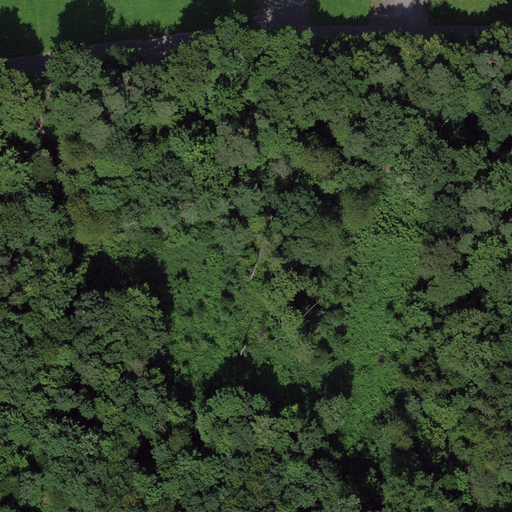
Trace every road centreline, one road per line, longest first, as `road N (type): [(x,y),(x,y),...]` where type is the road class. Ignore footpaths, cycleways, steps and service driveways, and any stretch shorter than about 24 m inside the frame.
road 1 (track): [(386,511),(333,475),(213,459),(0,384)]
road 2 (track): [(392,36),(145,45),(0,69)]
